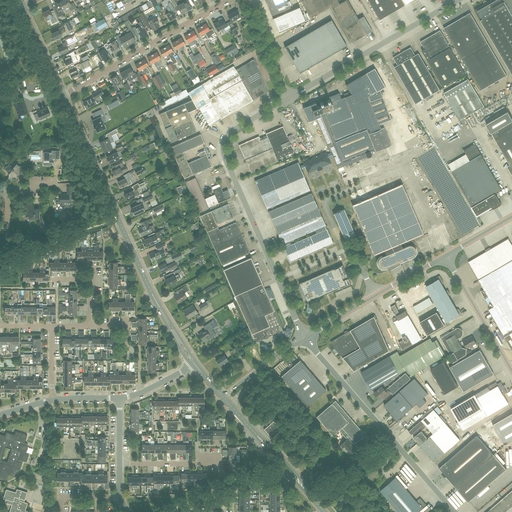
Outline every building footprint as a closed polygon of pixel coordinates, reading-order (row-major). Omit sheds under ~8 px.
[(65,8),(67,13),(77,8),(73,3),(70,4),(68,0),(63,0),(62,1),(65,8)] [(106,0),(108,3),(106,4),(111,12),(114,10),(112,6),(113,6),(110,1),(112,0),(106,0)] [(182,3),(187,11),(192,8),(187,0),(182,3)] [(289,5),(287,0),(264,0),(279,32),(305,21),(299,7),(292,10),(289,5)] [(332,8),(339,3),(337,0),(305,0),(301,2),(310,17),(330,5),(332,8)] [(339,3),(332,8),(352,43),(372,31),(363,16),(358,19),(347,0),(345,0),(340,4),(339,3)] [(412,0),(367,0),(379,19),(378,20),(379,20),(404,5),(412,0)] [(511,0),(492,0),(475,10),(511,73),(511,0)] [(62,10),(65,8),(62,1),(55,4),(57,8),(54,10),(58,18),(64,15),(62,10)] [(182,14),(187,11),(182,3),(178,6),(182,14)] [(171,8),(170,7),(167,9),(169,13),(166,14),(170,21),(176,17),(171,8)] [(52,16),(49,9),(43,12),(46,20),(50,19),(52,24),(58,21),(55,14),(52,16)] [(233,11),(234,12),(228,15),(231,21),(240,17),(239,14),(240,14),(238,10),(236,10),(233,11)] [(147,26),(150,24),(154,30),(160,27),(158,23),(159,23),(156,17),(155,18),(154,18),(149,21),(143,12),(140,14),(141,16),(147,26)] [(481,91),(507,75),(470,13),(444,28),(481,91)] [(95,16),(90,19),(93,25),(98,22),(95,16)] [(144,28),(147,26),(141,16),(135,19),(139,27),(136,28),(136,27),(133,29),(136,33),(138,32),(142,37),(147,34),(144,28)] [(222,31),(225,30),(225,31),(230,28),(228,23),(226,24),(222,19),(222,18),(221,18),(218,19),(218,21),(214,24),(218,31),(220,35),(223,33),(222,31)] [(97,23),(91,26),(95,33),(108,25),(104,19),(97,23)] [(68,31),(73,29),(72,26),(75,24),(72,20),(64,23),(68,31)] [(347,46),(331,20),(285,47),(300,73),(347,46)] [(201,26),(211,43),(217,39),(215,36),(216,36),(212,29),(210,30),(206,24),(201,26)] [(238,33),(237,31),(239,29),(236,24),(230,28),(233,32),(235,35),(238,33)] [(206,39),(208,38),(201,26),(196,29),(200,36),(203,40),(206,38),(206,39)] [(55,40),(62,36),(60,34),(65,31),(63,27),(58,29),(59,30),(52,34),(55,40)] [(125,35),(130,44),(135,41),(129,29),(126,30),(128,33),(125,35)] [(438,78),(461,65),(440,30),(421,41),(425,48),(422,50),(438,78)] [(189,33),(195,43),(195,44),(196,45),(197,48),(201,46),(199,43),(201,42),(194,31),(189,33)] [(195,43),(189,33),(184,36),(190,47),(195,44),(195,43)] [(130,44),(125,35),(122,37),(121,34),(115,36),(119,42),(121,41),(125,47),(130,44)] [(69,48),(68,45),(77,41),(74,35),(65,40),(66,42),(63,44),(64,45),(58,48),(61,55),(69,51),(68,49),(69,48)] [(177,40),(182,50),(184,49),(182,46),(185,44),(181,38),(177,40)] [(104,45),(107,50),(111,48),(113,53),(120,49),(117,44),(118,44),(116,40),(108,45),(107,43),(104,45)] [(177,40),(172,43),(176,50),(178,48),(180,51),(182,55),(184,54),(182,50),(177,40)] [(229,58),(236,54),(235,52),(238,50),(235,44),(225,50),(229,58)] [(109,57),(105,49),(106,48),(107,50),(104,45),(104,46),(99,49),(100,52),(99,52),(104,60),(109,57)] [(164,48),(170,57),(173,62),(174,64),(177,63),(174,58),(175,58),(174,55),(175,54),(173,51),(169,45),(164,48)] [(415,55),(411,47),(393,58),(398,65),(394,67),(416,104),(440,90),(419,53),(415,55)] [(168,58),(170,57),(164,48),(160,50),(163,57),(166,55),(168,58)] [(222,51),(218,54),(222,60),(226,57),(222,51)] [(157,52),(152,55),(159,66),(162,65),(159,60),(161,59),(157,52)] [(66,65),(73,62),(72,59),(76,57),(75,54),(63,59),(66,65)] [(156,68),(159,66),(152,55),(147,58),(151,64),(153,63),(156,68)] [(212,58),(215,64),(221,61),(220,59),(218,55),(217,55),(212,58)] [(147,69),(146,67),(149,66),(145,59),(140,62),(146,73),(147,75),(150,73),(148,68),(147,69)] [(244,80),(255,99),(268,92),(254,59),(236,70),(234,66),(208,81),(202,85),(188,92),(192,100),(196,107),(210,99),(244,80)] [(198,62),(201,68),(207,64),(204,59),(198,62)] [(91,66),(90,63),(88,60),(79,64),(81,70),(91,66)] [(145,86),(148,84),(143,75),(146,73),(140,62),(135,65),(142,75),(140,77),(143,82),(145,86)] [(170,72),(176,68),(174,64),(173,62),(167,65),(170,72)] [(219,71),(217,67),(216,67),(215,65),(209,68),(212,74),(219,71)] [(461,65),(438,78),(443,86),(466,73),(461,65)] [(143,82),(140,77),(138,73),(135,75),(131,67),(125,70),(131,81),(137,77),(140,84),(143,82)] [(206,78),(212,74),(209,68),(206,69),(207,70),(203,72),(206,78)] [(319,108),(318,106),(317,106),(316,103),(303,108),(309,122),(317,118),(328,145),(379,124),(391,119),(380,90),(386,87),(375,68),(346,85),(352,95),(341,99),(339,93),(330,97),(332,103),(321,107),(319,108)] [(186,71),(191,80),(196,77),(191,69),(186,71)] [(78,73),(77,70),(70,74),(73,80),(80,76),(84,74),(83,71),(78,73)] [(129,82),(131,81),(125,70),(120,73),(124,79),(126,78),(128,81),(129,81),(129,82)] [(157,76),(163,87),(166,85),(165,83),(165,82),(160,74),(156,76),(157,76)] [(115,85),(114,85),(116,87),(121,84),(120,82),(117,75),(111,79),(115,85)] [(163,87),(157,76),(153,78),(159,89),(163,87)] [(468,79),(444,93),(460,120),(484,106),(468,79)] [(253,100),(255,99),(244,80),(210,99),(196,107),(197,109),(198,108),(209,126),(253,100)] [(179,87),(173,90),(176,95),(181,92),(179,87)] [(86,109),(97,104),(95,99),(104,94),(101,89),(91,95),(93,97),(83,102),(86,109)] [(121,90),(116,93),(120,101),(126,98),(121,90)] [(109,109),(120,103),(116,97),(106,103),(109,109)] [(163,107),(174,101),(172,97),(161,103),(163,107)] [(197,109),(196,107),(192,100),(160,114),(159,115),(171,142),(196,131),(188,112),(197,109)] [(18,117),(29,113),(24,102),(14,106),(18,117)] [(289,108),(284,111),(288,119),(294,115),(291,111),(289,108)] [(40,119),(50,115),(47,109),(38,113),(34,115),(36,121),(40,119)] [(93,125),(95,128),(96,128),(97,132),(105,128),(103,122),(100,115),(103,114),(101,110),(94,113),(97,119),(95,120),(92,121),(94,124),(93,125)] [(511,118),(508,111),(486,124),(505,157),(506,158),(507,159),(507,160),(508,161),(511,166),(511,168),(511,118)] [(328,145),(331,152),(333,156),(336,165),(338,169),(339,168),(341,167),(367,157),(372,155),(370,151),(375,149),(369,134),(381,129),(379,124),(328,145)] [(157,139),(162,136),(158,126),(153,128),(157,139)] [(287,136),(283,126),(266,134),(268,137),(263,139),(260,140),(259,137),(239,145),(251,173),(278,161),(277,159),(294,152),(289,141),(293,139),(291,135),(287,136)] [(384,128),(381,129),(369,134),(375,149),(376,151),(391,145),(384,128)] [(102,147),(114,142),(112,137),(112,136),(118,133),(116,129),(106,135),(107,136),(103,138),(104,140),(100,142),(102,147)] [(198,153),(199,153),(198,153),(199,156),(200,158),(192,162),(188,163),(186,158),(183,152),(189,150),(204,143),(200,134),(171,147),(184,178),(211,166),(209,160),(211,159),(211,157),(209,150),(206,149),(198,153)] [(114,142),(102,147),(104,152),(113,148),(110,144),(114,142)] [(63,150),(63,147),(61,147),(61,144),(57,144),(57,147),(57,150),(52,150),(52,152),(43,152),(43,159),(43,165),(52,166),(52,162),(54,162),(54,158),(60,158),(63,158),(63,150)] [(449,164),(453,171),(452,172),(478,215),(492,207),(493,209),(502,204),(495,193),(502,189),(475,144),(464,150),(466,154),(449,164)] [(123,147),(117,150),(118,152),(106,157),(109,164),(119,159),(119,158),(123,156),(121,152),(124,150),(123,147)] [(333,156),(331,152),(327,154),(326,152),(303,162),(304,164),(300,166),(301,169),(306,168),(308,173),(317,169),(318,171),(323,169),(322,167),(331,163),(328,158),(333,156)] [(126,164),(136,158),(133,154),(124,159),(126,164)] [(298,161),(298,162),(255,181),(266,208),(310,190),(301,169),(300,166),(300,165),(298,161)] [(19,166),(17,164),(16,165),(15,164),(14,164),(12,166),(10,164),(7,166),(4,169),(7,172),(9,174),(9,177),(8,178),(9,179),(12,179),(17,179),(17,174),(25,174),(25,166),(19,166)] [(124,167),(122,164),(119,165),(113,167),(114,169),(112,170),(115,176),(122,173),(122,172),(127,170),(126,166),(124,167)] [(141,174),(147,172),(144,168),(142,169),(140,166),(134,169),(137,175),(141,173),(141,174)] [(132,184),(130,180),(132,178),(129,172),(123,175),(125,179),(118,182),(120,188),(127,184),(128,185),(132,184)] [(195,178),(185,182),(199,212),(209,208),(208,207),(226,199),(231,197),(227,190),(223,192),(220,187),(219,185),(219,184),(213,187),(212,188),(213,190),(215,195),(205,199),(204,199),(195,178)] [(138,185),(140,188),(145,185),(145,184),(147,183),(145,180),(143,181),(144,182),(139,185),(138,185)] [(138,185),(139,185),(138,183),(133,186),(134,190),(124,195),(127,200),(135,197),(140,195),(137,189),(140,188),(138,185)] [(380,258),(379,259),(378,260),(377,262),(378,264),(378,266),(379,267),(380,268),(381,268),(383,269),(384,269),(385,269),(387,268),(413,257),(414,256),(415,255),(416,253),(416,251),(416,250),(415,248),(414,247),(413,246),(412,245),(411,245),(409,245),(408,246),(403,248),(402,247),(401,243),(424,233),(402,184),(352,205),(374,255),(384,250),(386,255),(382,257),(380,258)] [(74,218),(74,204),(70,204),(70,202),(69,202),(69,200),(71,200),(71,199),(74,199),(74,186),(68,186),(68,195),(60,195),(60,200),(58,200),(57,199),(54,201),(55,202),(55,204),(58,204),(58,207),(60,207),(60,205),(64,205),(64,209),(66,209),(66,214),(61,214),(61,220),(69,220),(69,218),(74,218)] [(142,198),(144,202),(153,198),(151,193),(142,198)] [(325,225),(311,193),(268,212),(282,244),(315,230),(324,226),(325,225)] [(145,210),(141,203),(131,208),(134,215),(145,210)] [(207,232),(218,227),(217,225),(234,217),(228,204),(200,216),(207,232)] [(29,218),(39,218),(39,209),(34,209),(34,205),(26,205),(26,214),(29,214),(29,218)] [(153,209),(155,213),(164,209),(162,205),(153,209)] [(333,213),(339,227),(343,237),(345,240),(348,239),(353,237),(353,236),(356,235),(344,209),(341,210),(336,212),(333,213)] [(148,224),(146,220),(141,223),(142,226),(138,228),(141,236),(151,232),(148,224)] [(215,249),(242,237),(236,223),(219,230),(218,227),(207,232),(215,249)] [(284,248),(290,262),(333,243),(327,229),(326,230),(324,226),(315,230),(317,234),(284,248)] [(147,246),(158,242),(157,240),(158,240),(159,239),(158,237),(163,236),(162,233),(165,232),(164,229),(161,230),(160,231),(148,236),(149,238),(144,240),(147,246)] [(242,237),(215,249),(222,265),(249,253),(242,237)] [(511,347),(511,346),(511,244),(509,239),(491,249),(490,248),(485,250),(486,252),(468,262),(484,289),(481,291),(485,299),(489,297),(494,306),(489,309),(511,347)] [(166,256),(162,247),(166,245),(164,242),(155,246),(157,249),(158,249),(158,250),(149,254),(152,262),(166,256)] [(59,272),(59,257),(57,257),(57,259),(54,259),(54,262),(51,262),(51,271),(54,271),(54,272),(59,272)] [(268,288),(265,289),(262,284),(258,273),(260,272),(258,267),(256,268),(251,258),(223,270),(235,296),(245,319),(273,307),(270,300),(273,299),(273,298),(273,296),(270,289),(269,288),(268,288)] [(68,259),(68,272),(72,272),(72,270),(76,270),(76,263),(72,263),(72,259),(68,259)] [(168,268),(169,271),(177,267),(175,262),(167,266),(165,263),(159,266),(161,272),(168,268)] [(342,265),(299,284),(300,285),(306,300),(307,302),(308,303),(308,304),(307,303),(306,311),(308,313),(310,313),(312,312),(312,304),(311,304),(312,302),(311,300),(350,283),(342,265)] [(168,285),(177,281),(181,279),(178,273),(181,272),(179,269),(169,274),(171,277),(165,280),(168,285)] [(446,291),(441,283),(443,282),(440,276),(433,280),(434,282),(426,286),(447,322),(455,317),(455,318),(462,314),(459,309),(457,310),(448,295),(450,294),(448,290),(446,291)] [(206,293),(215,288),(218,286),(216,283),(213,285),(205,290),(206,293)] [(178,302),(187,297),(184,293),(189,290),(186,285),(178,290),(180,293),(175,297),(178,302)] [(196,290),(198,296),(204,294),(202,288),(196,290)] [(417,311),(433,303),(430,296),(414,304),(417,311)] [(205,302),(203,298),(200,300),(203,303),(199,306),(202,311),(208,307),(210,305),(208,300),(205,302)] [(189,319),(198,313),(193,305),(184,311),(189,319)] [(400,314),(395,305),(391,307),(399,319),(394,322),(403,337),(402,337),(404,340),(398,343),(403,350),(422,339),(405,311),(400,314)] [(278,319),(274,311),(273,307),(245,319),(252,334),(253,333),(257,342),(259,341),(260,343),(262,342),(262,340),(279,332),(278,333),(290,338),(291,333),(292,329),(287,327),(285,331),(283,330),(280,324),(284,323),(284,322),(284,321),(283,319),(282,319),(282,318),(278,319)] [(427,335),(445,325),(437,312),(420,322),(427,335)] [(355,371),(389,350),(374,316),(331,341),(331,343),(355,371)] [(207,338),(208,340),(216,335),(212,329),(218,326),(214,320),(203,327),(205,330),(199,334),(203,341),(207,338)] [(453,363),(466,355),(467,349),(462,348),(457,339),(461,337),(462,335),(462,332),(461,330),(459,328),(456,329),(440,338),(450,354),(448,355),(453,363)] [(21,344),(26,344),(42,344),(42,341),(41,341),(41,338),(39,338),(39,335),(33,335),(33,338),(33,342),(21,342),(21,341),(21,344)] [(476,343),(472,336),(466,339),(463,341),(467,348),(476,343)] [(390,356),(400,373),(407,369),(411,375),(446,355),(437,340),(433,342),(430,338),(400,356),(398,351),(390,356)] [(264,346),(259,348),(260,351),(265,348),(266,350),(272,347),(270,343),(264,345),(264,346)] [(243,356),(237,347),(230,352),(232,356),(234,354),(238,359),(243,356)] [(464,392),(494,374),(480,350),(450,367),(464,392)] [(221,366),(228,361),(223,354),(216,359),(217,361),(216,362),(218,365),(219,364),(221,366)] [(371,390),(400,373),(390,356),(361,373),(371,390)] [(291,368),(281,376),(295,392),(307,406),(326,390),(314,376),(300,360),(293,366),(292,365),(290,367),(291,368)] [(445,394),(458,386),(444,361),(431,369),(445,394)] [(393,395),(411,379),(405,373),(385,390),(382,387),(374,393),(379,399),(384,394),(387,397),(391,393),(393,395)] [(420,407),(426,402),(423,398),(428,394),(415,378),(384,405),(397,420),(416,404),(420,407)] [(463,430),(509,403),(503,394),(507,392),(501,382),(497,384),(496,382),(451,408),(463,430)] [(332,403),(317,417),(333,435),(339,430),(342,427),(352,439),(356,443),(364,436),(361,433),(362,432),(338,404),(335,406),(332,403)] [(419,446),(433,462),(445,452),(459,441),(433,410),(412,428),(415,432),(416,431),(422,426),(424,428),(427,426),(433,433),(428,438),(419,446)] [(511,440),(511,413),(492,425),(502,442),(511,440)] [(273,438),(282,430),(274,421),(265,429),(273,438)] [(419,446),(428,438),(422,431),(424,428),(422,426),(416,431),(418,433),(414,437),(418,442),(417,443),(419,446)] [(342,427),(339,430),(347,439),(341,445),(349,454),(350,453),(354,450),(355,449),(354,447),(349,441),(352,439),(342,427)] [(6,436),(5,435),(0,433),(0,477),(6,480),(8,474),(16,477),(18,470),(20,470),(23,460),(27,462),(29,454),(25,453),(27,446),(24,445),(27,435),(16,431),(15,435),(7,432),(6,436)] [(455,487),(493,454),(477,435),(439,468),(455,487)] [(507,469),(493,454),(455,487),(469,502),(507,469)] [(388,499),(403,486),(396,477),(380,491),(388,499)] [(403,486),(388,499),(398,511),(417,511),(426,505),(420,498),(417,501),(403,486)] [(24,502),(27,493),(17,489),(16,493),(6,489),(3,498),(6,499),(4,503),(12,505),(9,511),(5,511),(0,510),(0,511),(28,511),(29,511),(25,510),(28,503),(24,502)] [(507,503),(511,498),(511,497),(509,494),(503,499),(507,503)] [(501,509),(507,503),(503,499),(497,504),(501,509)] [(503,511),(505,511),(510,508),(507,503),(501,509),(503,511)]
